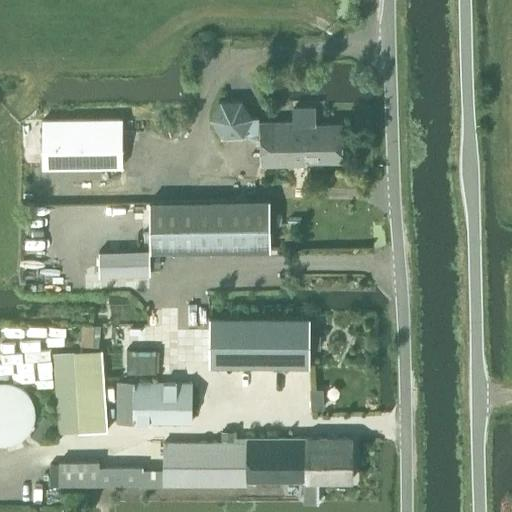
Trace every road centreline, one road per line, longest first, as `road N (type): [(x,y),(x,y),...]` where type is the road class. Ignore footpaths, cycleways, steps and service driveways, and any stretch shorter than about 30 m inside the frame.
road 1 (tertiary): [(481,511),(466,0)]
road 2 (unclassified): [(405,511),(390,0)]
